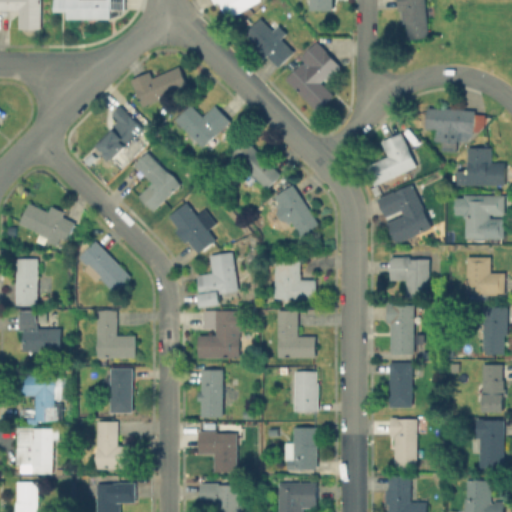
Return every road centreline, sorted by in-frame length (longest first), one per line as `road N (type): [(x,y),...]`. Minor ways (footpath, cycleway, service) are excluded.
road 1 (residential): [(163,20),(197,37),(325,161),(350,203),(350,511)]
road 2 (residential): [(37,133),(163,279),(164,511)]
road 3 (residential): [(325,161),(386,95),(419,76),(470,74),(511,97)]
road 4 (residential): [(163,20),(0,168)]
